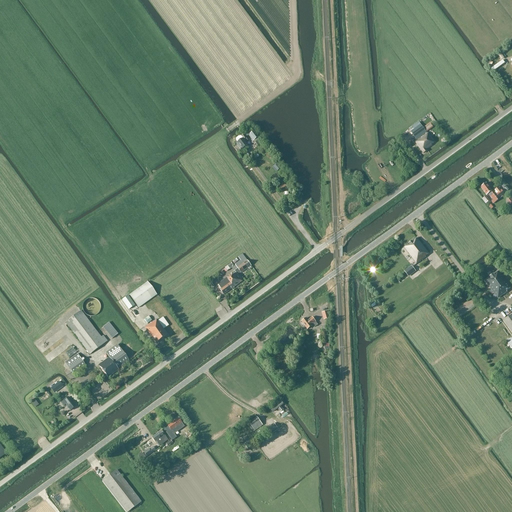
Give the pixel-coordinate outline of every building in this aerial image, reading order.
[(502,60),(490,69),(492,71),(504,63),(502,60)] [(419,122),(409,129),(411,132),(421,124),(419,122)] [(421,124),(411,132),(417,140),(415,142),(415,143),(423,154),(428,150),(427,149),(433,146),(432,144),(435,142),(428,132),(427,133),(426,132),(432,127),(430,123),(423,128),(421,124)] [(249,136),(250,135),(251,134),(248,130),(245,131),(246,132),(239,137),(241,140),(237,142),(243,149),(248,145),(244,140),(249,136)] [(259,137),(254,131),(251,134),(250,135),(254,140),(259,137)] [(493,199),(491,201),(493,203),(499,199),(494,193),(492,191),(486,183),(481,187),(487,195),(489,193),(493,199)] [(417,238),(404,248),(416,264),(429,255),(417,238)] [(238,268),(235,271),(236,273),(237,275),(241,272),(241,273),(251,266),(251,265),(243,254),(238,257),(241,261),(235,265),(236,265),(238,268)] [(403,270),(406,273),(408,276),(415,270),(410,265),(403,270)] [(485,281),(498,298),(507,292),(506,291),(510,288),(498,271),(485,281)] [(227,277),(218,284),(221,289),(220,290),(223,295),(242,281),(237,275),(236,273),(228,279),(227,277)] [(139,308),(157,295),(147,282),(129,295),(139,308)] [(128,296),(123,299),(129,308),(134,305),(128,296)] [(155,315),(158,319),(164,315),(161,310),(155,315)] [(107,341),(103,336),(101,337),(81,311),(65,323),(90,355),(107,341)] [(511,314),(503,321),(511,333),(511,314)] [(155,343),(167,335),(164,329),(169,326),(163,317),(158,321),(156,319),(144,328),(155,343)] [(315,327),(318,325),(312,317),(308,321),(306,318),(302,322),(307,329),(312,326),(312,327),(314,325),(315,327)] [(112,339),(118,334),(109,323),(102,328),(112,339)] [(108,357),(97,365),(107,378),(118,370),(118,369),(129,361),(117,345),(105,353),(108,357)] [(73,347),(65,353),(69,358),(76,353),(73,347)] [(77,354),(65,363),(73,374),(85,365),(77,354)] [(60,382),(52,388),(55,392),(63,386),(60,382)] [(64,406),(66,404),(71,411),(76,407),(68,398),(62,403),(64,406)] [(284,410),(281,406),(284,404),(280,400),(269,408),(273,413),(278,409),(280,412),(284,410)] [(257,417),(249,423),(255,431),(263,425),(257,417)] [(168,427),(164,430),(164,431),(171,439),(171,440),(176,437),(174,434),(184,427),(181,423),(178,418),(167,426),(168,427)] [(275,424),(266,430),(269,434),(278,428),(275,424)] [(168,440),(161,431),(151,438),(155,442),(156,441),(159,445),(160,445),(161,445),(168,440)] [(148,449),(143,452),(146,457),(156,451),(153,447),(149,450),(148,449)] [(117,471),(102,481),(125,511),(128,511),(141,502),(117,471)]
